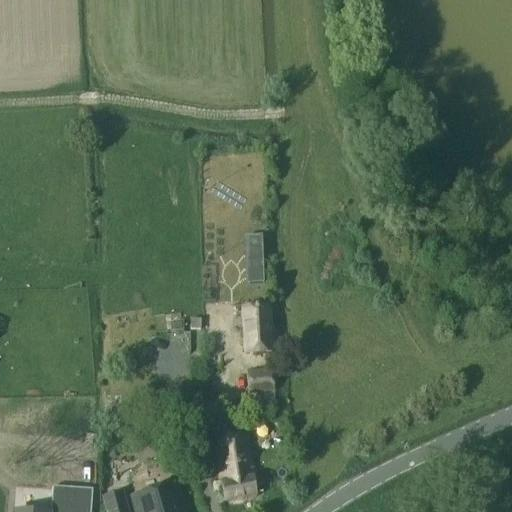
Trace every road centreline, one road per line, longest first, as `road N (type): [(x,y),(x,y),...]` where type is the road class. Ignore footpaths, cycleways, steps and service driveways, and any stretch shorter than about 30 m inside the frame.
road 1 (tertiary): [(511,425),(329,511)]
road 2 (unknown): [(204,511),(189,442),(219,359),(218,338)]
